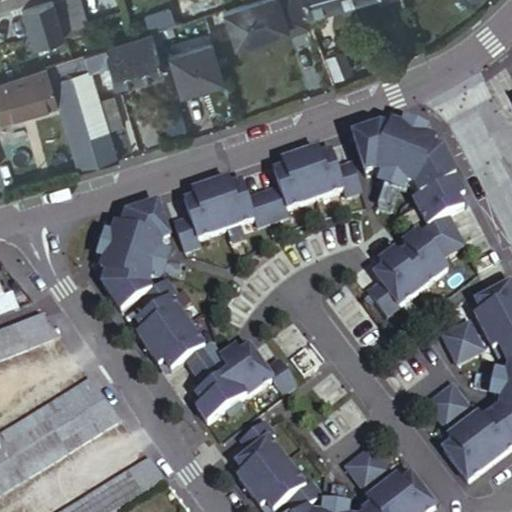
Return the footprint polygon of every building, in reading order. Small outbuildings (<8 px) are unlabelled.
[(83,21),(75,0),(63,0),(57,2),(65,27),(83,21)] [(208,13),(245,0),(201,0),(206,14),(208,13)] [(314,10),(344,0),(301,0),(307,13),(314,10)] [(151,30),(175,21),(169,5),(146,13),(151,30)] [(307,13),(314,31),(320,29),(314,10),(307,13)] [(208,13),(206,14),(186,21),(187,24),(184,26),(187,34),(154,42),(160,65),(161,65),(185,134),(236,118),(208,13)] [(151,31),(154,42),(187,34),(184,26),(187,24),(186,21),(185,18),(175,21),(151,30),(151,31)] [(161,72),(160,65),(154,42),(151,31),(133,37),(126,39),(121,41),(104,47),(108,64),(113,82),(113,85),(161,72)] [(24,71),(39,66),(37,60),(31,37),(18,41),(18,42),(24,71)] [(11,74),(24,71),(18,42),(5,45),(11,74)] [(108,64),(104,47),(84,54),(89,71),(99,67),(108,64)] [(37,60),(39,66),(67,57),(65,52),(37,60)] [(57,105),(78,170),(118,156),(96,92),(89,71),(84,54),(45,67),(57,105)] [(103,82),(113,82),(108,64),(99,67),(103,82)] [(45,67),(9,80),(0,82),(0,111),(4,124),(57,105),(45,67)] [(104,99),(108,127),(119,125),(115,98),(104,99)] [(355,140),(368,179),(376,176),(418,193),(422,200),(416,203),(430,230),(421,235),(405,247),(410,252),(401,259),(397,253),(381,265),(385,271),(376,277),(383,286),(370,296),(388,320),(450,273),(441,261),(465,249),(450,219),(466,211),(460,201),(467,198),(445,156),(436,152),(439,146),(394,128),(392,134),(383,131),(355,140)] [(192,221),(176,226),(186,254),(202,249),(200,242),(255,224),(258,230),(289,220),(287,213),(345,194),(348,200),(364,195),(354,167),(340,171),(334,155),(323,158),(321,152),(285,164),(287,170),(276,174),(281,191),(250,202),(244,185),(233,188),(231,182),(194,194),(197,200),(186,204),(192,221)] [(171,241),(160,205),(128,216),(124,228),(117,226),(102,272),(108,274),(104,286),(123,314),(143,299),(153,313),(138,323),(144,333),(139,337),(160,368),(166,364),(172,373),(187,363),(206,390),(197,396),(204,406),(198,410),(209,426),(274,381),(284,396),(298,385),(281,361),(267,371),(250,347),(241,354),(237,348),(221,359),(211,345),(205,349),(172,300),(178,296),(168,282),(153,292),(150,287),(165,243),(171,241)] [(511,287),(478,305),(483,316),(477,319),(495,353),(501,349),(510,367),(501,411),(485,423),(481,418),(450,441),(454,446),(445,453),(469,485),(511,453),(511,287)] [(0,317),(19,310),(13,295),(6,297),(0,299),(0,317)] [(0,364),(29,353),(19,327),(0,334),(0,364)] [(466,328),(444,340),(459,367),(480,356),(483,349),(473,331),(466,328)] [(292,359),(305,376),(325,361),(312,343),(292,359)] [(454,389),(430,407),(445,427),(452,428),(468,416),(469,409),(454,389)] [(0,442),(0,470),(8,466),(91,416),(80,396),(0,442)] [(8,466),(21,488),(105,438),(91,416),(8,466)] [(262,427),(242,442),(251,455),(237,466),(244,475),(238,479),(261,509),(267,505),(272,511),(276,511),(288,503),(294,511),(434,511),(436,510),(412,478),(403,485),(399,479),(368,503),(372,508),(367,511),(304,511),(318,501),(308,488),(302,492),(267,445),(272,441),(262,427)] [(387,471),(372,451),(348,469),(363,489),(370,490),(386,478),(387,471)] [(0,501),(21,488),(8,466),(0,470),(0,501)] [(120,511),(141,500),(126,478),(71,511),(120,511)]
